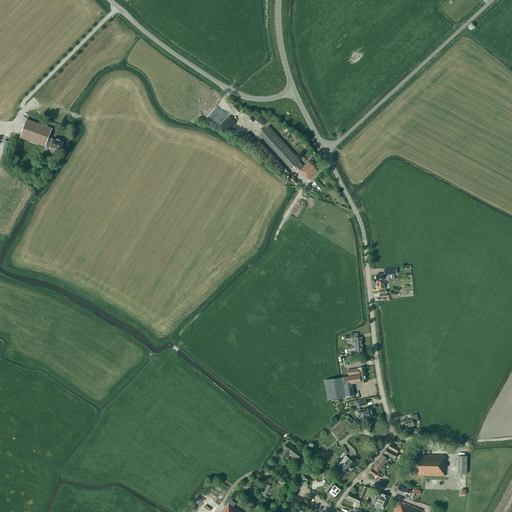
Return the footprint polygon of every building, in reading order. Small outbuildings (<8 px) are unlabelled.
[(219,107),(211,121),(218,126),(227,112),(219,107)] [(263,125),(268,121),(262,114),(257,118),(263,125)] [(52,140),(48,139),(52,128),(27,119),(20,138),(45,147),(47,144),(51,145),(50,148),(60,152),(64,141),(53,138),(52,140)] [(291,169),(295,165),(299,170),(302,173),(307,180),(320,168),(312,159),(303,166),(299,161),(268,126),(259,134),(291,169)] [(250,148),(253,146),(269,163),(274,157),(259,141),(257,143),(247,133),(241,139),(250,148)] [(274,158),(270,162),(285,178),(289,174),(274,158)] [(390,275),(397,274),(396,269),(384,270),(385,277),(384,277),(384,274),(376,275),(376,280),(387,279),(391,279),(390,275)] [(376,281),(377,290),(385,289),(384,280),(376,281)] [(387,296),(387,298),(387,300),(390,300),(389,295),(387,296),(386,290),(379,291),(379,297),(387,296)] [(362,347),(361,337),(354,338),(352,339),(352,343),(352,346),(346,346),(346,349),(348,349),(362,347)] [(345,397),(353,396),(351,384),(360,383),(367,382),(364,368),(347,370),(348,377),(343,378),(345,397)] [(327,400),(345,398),(342,378),(324,380),(327,400)] [(367,418),(373,416),(370,408),(360,411),(360,409),(358,409),(360,416),(363,415),(364,419),(367,418)] [(417,415),(411,416),(412,420),(405,421),(406,427),(414,426),(413,422),(418,421),(417,415)] [(346,419),(331,432),(338,440),(353,427),(346,419)] [(387,449),(397,454),(400,449),(400,448),(403,443),(400,441),(397,447),(390,444),(387,449)] [(285,450),(280,456),(285,459),(289,454),(297,460),(301,454),(287,444),(283,449),(285,450)] [(397,454),(387,449),(386,448),(383,453),(387,455),(394,459),(397,454)] [(385,466),(383,465),(387,459),(386,457),(387,455),(383,453),(382,455),(376,463),(373,468),(377,471),(380,468),(382,470),(385,466)] [(444,456),(411,455),(411,475),(445,476),(445,461),(444,461),(444,456)] [(338,466),(347,473),(350,470),(353,467),(352,467),(355,464),(346,456),(338,466)] [(467,456),(458,456),(458,473),(467,473),(467,456)] [(382,476),(379,473),(372,468),(368,473),(375,478),(377,475),(378,476),(380,478),(382,476)] [(326,492),(335,499),(343,490),(334,483),(326,492)] [(363,498),(368,488),(363,486),(359,497),(349,492),(345,498),(360,505),(363,498)] [(398,486),(395,493),(410,498),(412,492),(398,486)] [(373,504),(381,508),(379,511),(382,511),(389,497),(378,492),(373,504)] [(241,511),(233,507),(236,503),(231,500),(223,511),(241,511)] [(422,511),(423,511),(400,502),(399,503),(395,511),(422,511)]
